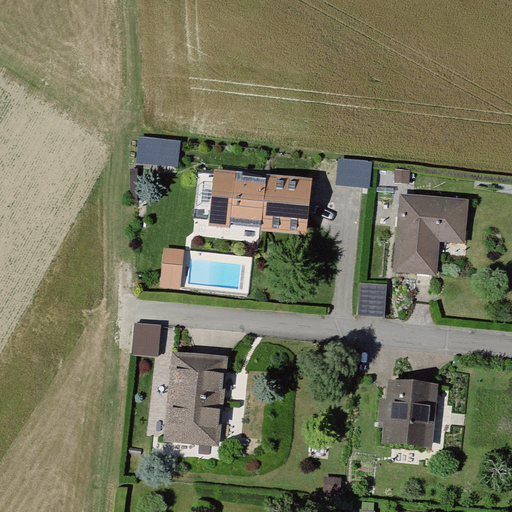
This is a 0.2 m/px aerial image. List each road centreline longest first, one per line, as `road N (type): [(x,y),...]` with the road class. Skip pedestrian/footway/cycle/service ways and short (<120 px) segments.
road 1 (track): [(107,511),(126,312),(117,0)]
road 2 (unknown): [(338,331),(346,188)]
